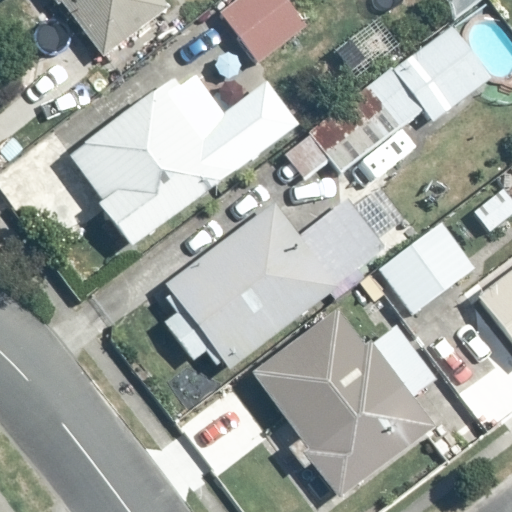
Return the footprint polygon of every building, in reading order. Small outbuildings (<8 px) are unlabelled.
[(49,0),(98,62),(163,10),(155,0),(49,0)] [(303,31),(279,0),(234,0),(215,15),(256,68),(303,31)] [(385,71),(417,114),(418,114),(427,125),(487,79),(447,25),(385,71)] [(215,116),(179,65),(1,190),(23,222),(33,214),(57,247),(98,218),(121,250),(294,128),(262,83),(215,116)] [(305,141),(281,159),(300,185),(329,163),(338,175),(361,158),(376,178),(415,148),(400,128),(417,114),(385,71),(300,134),(305,141)] [(186,369),(207,353),(221,372),(382,251),(376,244),(406,222),(383,192),(362,207),(357,200),(350,205),(344,196),(321,213),(314,204),(296,218),(279,195),(157,287),(176,312),(156,328),(186,369)] [(344,287),(379,336),(389,328),(390,330),(471,271),(434,221),(344,287)] [(282,450),(297,470),(304,465),(330,500),(424,429),(403,401),(429,381),(390,330),(389,328),(379,336),(359,350),(330,311),(244,375),(293,442),(282,450)]
